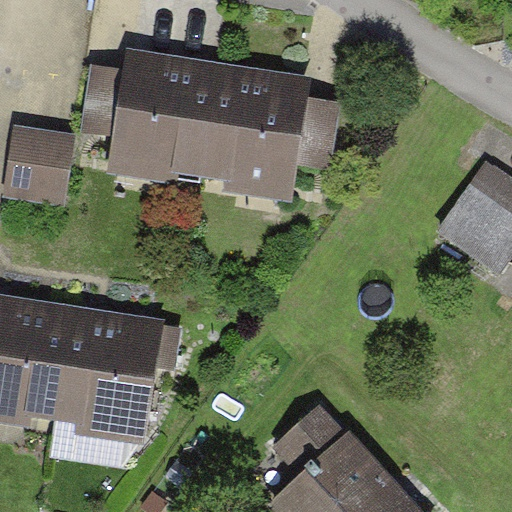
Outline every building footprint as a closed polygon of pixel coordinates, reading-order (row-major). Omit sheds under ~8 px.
[(127,76),(92,72),(83,146),(113,150),(108,191),(301,215),(317,84),(129,60),(127,76)] [(79,141),(12,132),(2,204),(69,213),(79,141)] [(511,265),(511,186),(484,168),(439,238),(504,279),(511,265)] [(168,323),(0,297),(0,423),(149,446),(168,323)] [(419,511),(321,413),(254,479),(282,508),(278,511),(419,511)]
